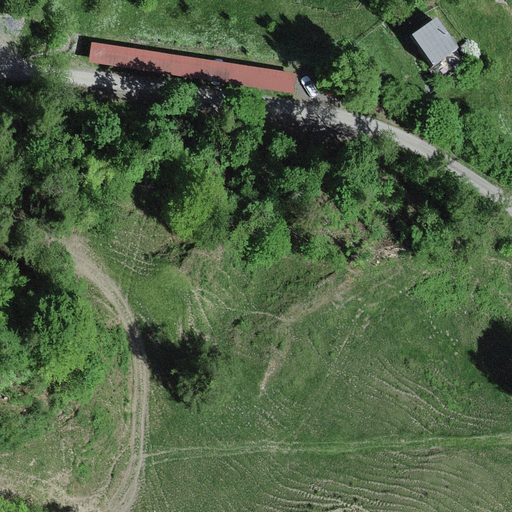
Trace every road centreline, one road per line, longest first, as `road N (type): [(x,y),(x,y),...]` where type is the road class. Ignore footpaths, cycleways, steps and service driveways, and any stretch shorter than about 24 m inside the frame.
road 1 (unclassified): [(511,208),(403,137),(331,114),(0,64)]
road 2 (track): [(0,215),(82,256),(126,301),(176,482),(151,511)]
